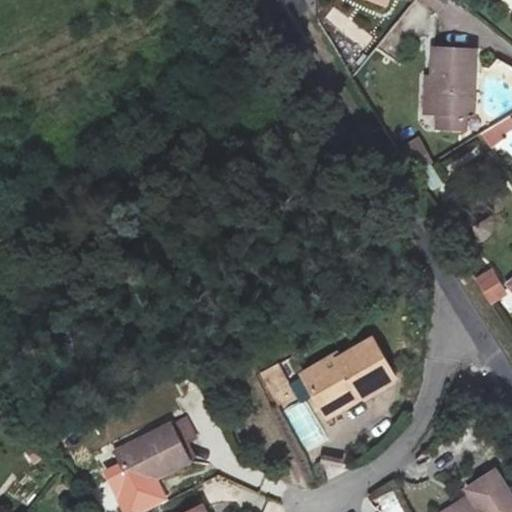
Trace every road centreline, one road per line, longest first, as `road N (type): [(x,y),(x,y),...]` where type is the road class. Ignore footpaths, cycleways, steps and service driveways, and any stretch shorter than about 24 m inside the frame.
road 1 (residential): [(275,0),(460,308)]
road 2 (residential): [(309,511),(410,440),(460,308)]
